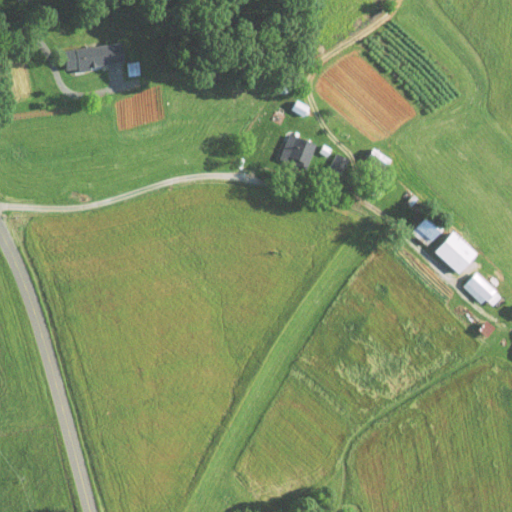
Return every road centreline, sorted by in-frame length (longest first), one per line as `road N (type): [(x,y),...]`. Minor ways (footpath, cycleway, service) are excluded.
road 1 (residential): [(0,207),(78,208),(211,176),(361,196),(511,327)]
road 2 (tertiary): [(91,511),(37,316),(0,229)]
